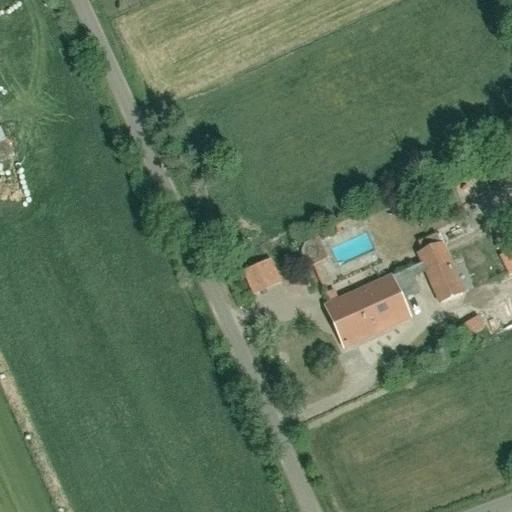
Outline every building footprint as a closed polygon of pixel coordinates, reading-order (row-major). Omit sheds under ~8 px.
[(319,238),(301,245),(311,267),(328,259),(319,238)] [(442,243),(417,254),(438,301),(463,290),(442,243)] [(271,259),(242,270),(252,295),(281,283),(271,259)] [(390,276),(325,304),(345,349),(410,321),(390,276)] [(481,315),(458,326),(465,339),(488,328),(481,315)]
